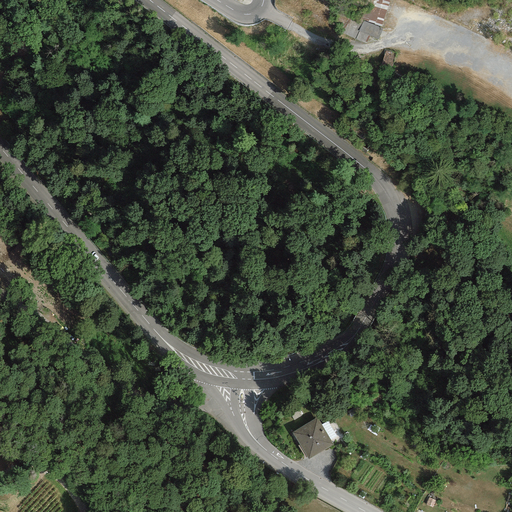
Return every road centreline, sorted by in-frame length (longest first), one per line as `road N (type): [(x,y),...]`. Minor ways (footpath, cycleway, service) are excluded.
road 1 (tertiary): [(241,374),(303,365),(354,335),(395,258),(396,217),(368,172),(148,0)]
road 2 (tertiary): [(0,148),(176,353),(241,374)]
road 3 (track): [(260,8),(337,48),(425,44),(511,90)]
road 4 (unclassified): [(241,374),(248,433),(302,479),(361,511)]
